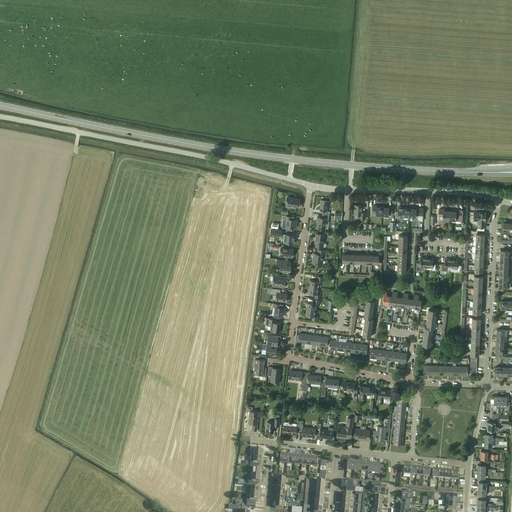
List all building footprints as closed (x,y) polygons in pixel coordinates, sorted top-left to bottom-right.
[(299,207),(300,199),(287,197),(286,207),(295,208),(295,207),(299,207)] [(322,211),(322,214),(330,215),(330,212),(327,211),(328,201),(320,200),(319,210),(322,211)] [(365,219),(365,213),(362,212),(362,205),(355,205),(354,215),(360,215),(360,219),(365,219)] [(375,215),(382,215),(382,207),(376,207),(376,206),(372,206),(372,214),(375,215)] [(389,207),(382,207),(382,215),(388,216),(388,215),(392,215),(392,207),(389,207)] [(398,207),(398,215),(400,215),(402,215),(402,216),(409,216),(409,208),(403,208),(403,207),(398,207)] [(409,208),(409,216),(416,217),(416,216),(418,216),(418,219),(419,221),(422,221),(423,209),(419,209),(419,208),(416,208),(409,208)] [(442,219),(449,220),(449,211),(443,210),(443,209),(439,209),(439,216),(443,217),(442,219)] [(456,211),(449,211),(449,220),(455,220),(465,221),(466,209),(460,209),(460,210),(456,209),(456,211)] [(485,221),(485,212),(480,212),(480,213),(474,213),(474,220),(478,221),(478,227),(484,227),(485,221)] [(329,221),(330,215),(322,214),(322,217),(318,217),(317,228),(325,229),(326,221),(329,221)] [(283,218),(282,227),(294,229),(295,223),(295,224),(297,224),(297,220),(294,220),(294,217),(286,216),(285,218),(283,218)] [(476,236),(476,240),(484,240),(484,234),(477,234),(477,231),(472,230),(472,231),(466,230),(466,234),(465,240),(469,240),(469,233),(474,234),(474,236),(476,236)] [(323,247),(325,247),(326,247),(326,246),(326,244),(326,243),(325,243),(324,243),(325,234),(316,233),(314,246),(323,247)] [(282,234),(282,236),(282,238),(284,238),(284,242),(294,244),(295,236),(285,234),(282,234)] [(281,248),(281,251),(280,256),(292,257),(293,250),(289,249),(281,248)] [(325,257),(326,250),(318,249),(318,253),(314,253),(312,263),(321,264),(322,257),(325,257)] [(423,267),(426,267),(427,258),(421,257),(420,263),(417,263),(417,269),(417,270),(417,271),(422,271),(423,270),(423,267)] [(426,267),(432,268),(432,270),(435,271),(436,264),(432,264),(433,258),(427,258),(426,267)] [(447,271),(448,268),(451,269),(451,259),(445,258),(445,264),(442,264),(442,271),(447,271)] [(457,271),(459,272),(462,272),(462,265),(460,265),(457,265),(457,259),(451,259),(451,269),(457,269),(457,271)] [(290,269),(291,265),(287,265),(287,261),(278,260),(277,268),(280,268),(280,272),(290,273),(291,273),(292,269),(290,269)] [(284,287),(285,281),(289,281),(289,278),(281,277),(273,276),(272,286),(284,287)] [(310,279),(309,286),(318,287),(319,281),(323,282),(324,277),(318,276),(317,280),(310,279)] [(317,294),(318,287),(309,286),(308,293),(315,294),(315,297),(321,298),(321,294),(317,294)] [(271,288),(271,293),(277,294),(276,300),(286,302),(286,301),(287,294),(280,293),(280,289),(271,288)] [(307,302),(306,308),(315,310),(316,303),(320,304),(320,300),(314,299),(314,303),(307,302)] [(284,312),(285,308),(283,308),(283,305),(273,304),(273,307),(275,307),(274,316),(282,317),(283,312),(284,312)] [(314,316),(315,310),(306,308),(305,315),(312,316),(311,320),(318,321),(318,317),(314,316)] [(279,332),(281,323),(274,322),(275,319),(266,318),(265,323),(268,324),(268,325),(271,326),(270,330),(279,332)] [(298,342),(305,343),(307,334),(299,333),(298,342)] [(267,340),(267,344),(266,344),(277,346),(278,339),(281,340),(281,337),(266,334),(265,339),(267,340)] [(305,343),(313,344),(314,335),(307,334),(305,343)] [(313,344),(320,345),(321,336),(314,335),(313,344)] [(328,337),(321,336),(320,345),(327,346),(328,337)] [(330,349),(338,350),(339,341),(331,340),(330,349)] [(338,350),(345,351),(346,342),(339,341),(338,350)] [(345,351),(352,352),(353,343),(346,342),(345,351)] [(352,352),(359,353),(360,344),(353,343),(352,352)] [(280,346),(277,346),(266,344),(267,344),(262,344),(261,349),(266,349),(265,354),(275,356),(276,349),(279,349),(280,346)] [(368,345),(360,344),(359,353),(366,354),(368,345)] [(370,358),(377,359),(378,350),(371,349),(370,358)] [(377,359),(384,360),(385,351),(378,350),(377,359)] [(384,360),(391,361),(392,352),(385,351),(384,360)] [(391,361),(398,361),(400,353),(392,352),(391,361)] [(407,354),(400,353),(398,361),(406,362),(407,354)] [(254,374),(260,375),(260,376),(266,377),(267,368),(263,368),(264,360),(255,359),(254,374)] [(280,369),(272,368),(273,367),(269,367),(268,376),(271,376),(271,382),(279,383),(280,369)] [(467,367),(460,367),(460,376),(467,376),(467,372),(469,372),(469,369),(467,369),(467,367)] [(289,371),(289,379),(301,380),(300,390),(303,391),(304,391),(305,377),(302,377),(303,372),(289,371)] [(305,377),(304,391),(307,391),(308,384),(307,384),(307,383),(311,383),(311,386),(320,387),(320,384),(321,376),(309,375),(308,378),(305,377)] [(325,389),(325,386),(333,387),(333,390),(338,390),(338,388),(339,380),(326,379),(325,383),(322,382),(322,389),(325,389)] [(357,393),(357,387),(354,387),(354,383),(343,382),(343,390),(353,391),(352,393),(357,393)] [(366,394),(370,395),(372,395),(373,387),(361,386),(360,394),(361,394),(360,399),(365,400),(366,394)] [(390,402),(390,398),(391,391),(379,390),(378,397),(379,397),(378,403),(383,403),(384,402),(390,402)] [(500,411),(500,396),(494,396),(494,399),(492,399),(491,400),(491,403),(494,403),(494,404),(497,404),(496,413),(499,414),(500,411)] [(398,399),(397,406),(406,407),(407,399),(403,399),(403,397),(401,397),(401,399),(398,399)] [(258,412),(252,411),(253,407),(247,406),(246,411),(250,412),(248,423),(253,424),(252,430),(257,431),(257,424),(258,412)] [(405,415),(406,407),(397,406),(396,414),(405,415)] [(405,423),(405,415),(396,414),(396,422),(405,423)] [(351,438),(353,418),(347,417),(346,427),(338,426),(337,437),(351,438)] [(275,418),(274,422),(267,422),(266,432),(273,433),(274,426),(279,427),(279,419),(275,418)] [(283,433),(296,435),(296,431),(299,431),(300,424),(297,424),(296,427),(291,426),(291,423),(284,422),(283,433)] [(396,422),(395,429),(404,430),(405,423),(396,422)] [(499,430),(499,427),(495,426),(495,422),(488,422),(486,423),(486,425),(488,426),(487,430),(494,430),(499,430)] [(378,426),(377,431),(373,431),(373,436),(377,437),(376,441),(385,441),(386,430),(389,431),(390,423),(385,423),(384,427),(378,426)] [(299,431),(302,431),(302,435),(315,437),(315,429),(302,427),(303,424),(300,424),(299,431)] [(318,426),(317,432),(320,432),(320,437),(332,439),(333,428),(328,427),(328,430),(321,429),(321,426),(318,426)] [(356,429),(355,438),(369,440),(370,430),(366,430),(366,427),(361,426),(360,429),(356,429)] [(403,438),(404,430),(395,429),(394,437),(403,438)] [(402,446),(403,438),(394,437),(393,445),(402,446)] [(254,453),(254,457),(263,458),(263,455),(264,452),(263,452),(261,451),(262,448),(251,447),(251,453),(254,453)] [(487,459),(495,459),(496,454),(491,454),(491,455),(488,455),(488,451),(481,451),(480,459),(487,459)] [(279,463),(287,464),(288,455),(280,454),(279,463)] [(295,456),(288,455),(287,464),(294,465),(295,456)] [(294,465),(302,465),(302,457),(295,456),(294,465)] [(262,460),(263,458),(254,457),(251,457),(250,466),(253,466),(253,463),(259,464),(262,464),(263,464),(263,461),(262,460)] [(310,457),(302,457),(302,465),(309,466),(310,457)] [(310,457),(309,466),(317,467),(317,458),(310,457)] [(346,470),(353,470),(354,461),(347,461),(346,470)] [(368,463),(361,462),(360,471),(367,472),(368,463)] [(383,464),(375,464),(375,473),(382,473),(383,464)] [(252,476),(259,476),(261,476),(261,474),(262,474),(262,471),(261,471),(261,470),(258,470),(259,467),(253,466),(250,466),(249,471),(252,472),(252,476)] [(261,476),(259,476),(252,476),(251,479),(248,479),(248,485),(257,485),(257,482),(260,483),(260,482),(261,482),(261,479),(260,479),(261,476)] [(345,491),(347,491),(355,492),(355,487),(352,487),(353,481),(342,481),(341,488),(345,488),(345,491)] [(385,494),(386,487),(379,487),(380,483),(372,483),(372,487),(374,488),(374,493),(385,494)] [(250,490),(250,494),(259,495),(259,492),(260,492),(260,489),(257,489),(257,485),(248,485),(248,490),(250,490)] [(411,503),(411,495),(413,495),(414,490),(406,489),(406,493),(403,492),(402,499),(406,500),(406,502),(411,503)] [(250,494),(249,498),(247,498),(247,503),(255,504),(256,501),(258,501),(258,500),(259,501),(260,498),(259,498),(259,495),(250,494)]
